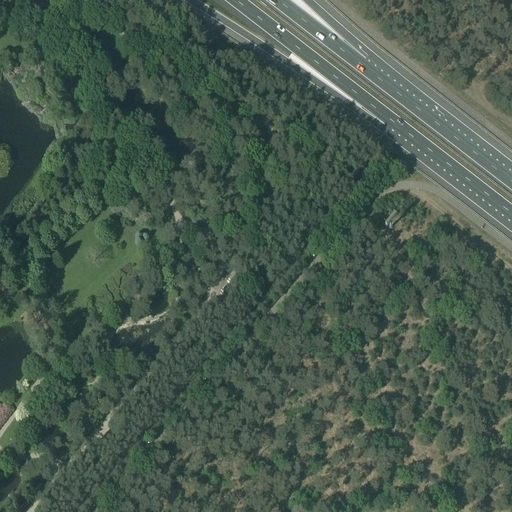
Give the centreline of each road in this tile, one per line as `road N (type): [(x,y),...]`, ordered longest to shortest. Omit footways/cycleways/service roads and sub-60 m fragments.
road 1 (motorway): [(188,0),(388,118)]
road 2 (motorway): [(235,0),(388,118)]
road 3 (motorway): [(511,183),(362,66)]
road 4 (motorway): [(388,118),(511,213)]
